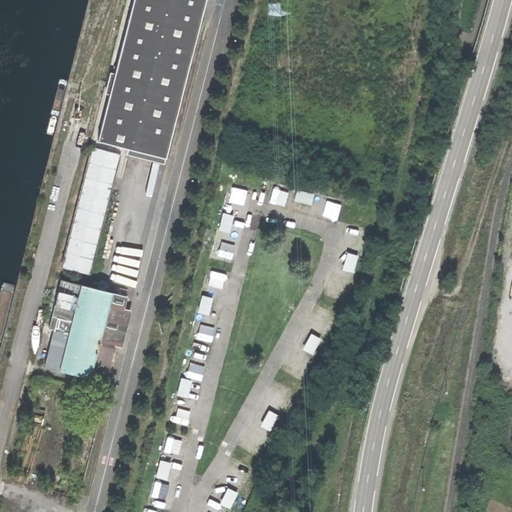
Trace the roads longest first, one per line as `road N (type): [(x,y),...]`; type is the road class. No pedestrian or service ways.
road 1 (secondary): [(504,0),(383,407),(365,511)]
road 2 (unclassified): [(94,511),(224,0)]
